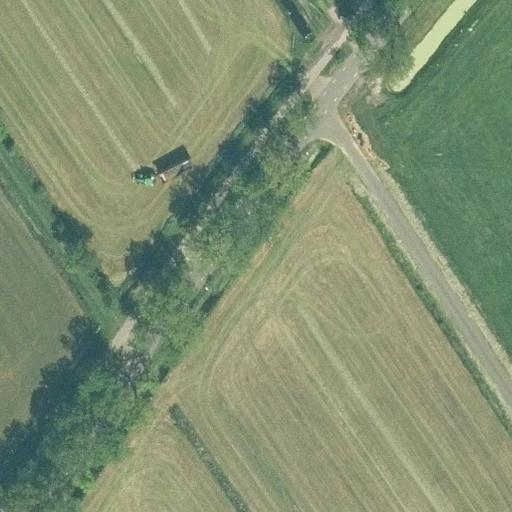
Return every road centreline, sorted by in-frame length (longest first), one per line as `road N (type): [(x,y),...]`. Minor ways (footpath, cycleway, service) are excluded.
road 1 (tertiary): [(37,511),(321,104)]
road 2 (unclassified): [(511,399),(321,104)]
road 3 (track): [(126,330),(0,149)]
road 4 (tertiary): [(321,104),(404,0)]
